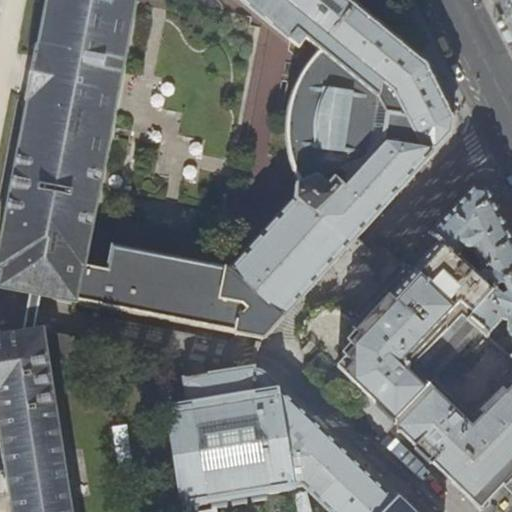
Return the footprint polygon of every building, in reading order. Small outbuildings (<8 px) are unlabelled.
[(136,0),(48,0),(39,49),(37,49),(32,75),(26,103),(29,104),(9,208),(0,252),(0,269),(3,270),(0,288),(0,289),(75,304),(75,301),(78,302),(85,268),(110,136),(111,136),(127,51),(136,0)] [(257,0),(323,53),(321,55),(320,53),(317,53),(316,54),(314,56),(314,58),(316,60),(310,68),(311,70),(310,74),(308,76),(306,76),(304,74),(301,74),(299,76),(298,78),(298,80),(301,82),(297,91),(299,95),(299,97),(298,98),(296,100),(291,99),(289,100),(288,103),(289,106),(292,107),(290,118),(292,120),(293,123),(291,126),(287,126),(285,127),(284,128),(284,131),(285,133),(289,134),(289,144),(292,145),(293,146),(293,149),(293,150),(290,153),(289,153),(286,155),(286,158),(286,160),(288,161),(292,160),(297,179),(313,173),(320,178),(325,172),(334,180),(375,133),(442,146),(451,137),(454,122),(438,89),(425,61),(370,21),(344,0),(257,0)] [(511,0),(503,0),(505,2),(511,17),(511,0)] [(231,272),(283,320),(300,302),(318,282),(338,260),(348,250),(356,241),(380,215),(403,189),(421,170),(429,161),(442,146),(375,133),(334,180),(325,172),(320,178),(313,173),(297,179),(295,179),(298,185),(300,185),(301,186),(296,198),(231,272)] [(430,233),(428,235),(454,258),(459,252),(465,257),(465,251),(469,251),(472,250),(475,256),(460,263),(491,290),(511,278),(511,239),(507,230),(487,190),(472,188),(450,212),(430,233)] [(85,268),(78,302),(105,307),(105,310),(235,334),(235,336),(264,341),(267,338),(272,333),(274,330),(283,320),(231,272),(208,268),(214,239),(118,219),(108,272),(85,268)] [(368,301),(356,314),(364,322),(355,331),(359,334),(350,343),(354,347),(349,352),(345,355),(349,359),(340,368),(367,394),(378,405),(377,406),(393,421),(434,379),(419,364),(463,316),(469,322),(494,292),(491,290),(460,263),(454,258),(428,235),(404,261),(402,264),(378,290),(368,301)] [(494,292),(469,322),(491,342),(496,337),(492,332),(502,321),(508,322),(508,332),(511,338),(495,346),(502,351),(509,347),(511,345),(511,278),(491,290),(494,292)] [(300,373),(346,417),(367,394),(340,368),(349,359),(345,355),(349,352),(354,347),(350,343),(359,334),(355,331),(364,322),(356,314),(353,317),(345,311),(339,309),(328,307),(320,309),(308,316),(300,326),(298,335),(297,343),(299,352),(310,339),(314,343),(320,350),(307,365),(300,373)] [(71,511),(69,491),(65,460),(64,460),(49,355),(92,369),(99,343),(84,339),(85,337),(45,329),(0,335),(0,429),(7,472),(0,472),(0,498),(10,497),(12,511),(71,511)] [(509,347),(502,351),(511,359),(509,347)] [(409,511),(398,501),(396,503),(395,502),(391,498),(386,493),(360,466),(350,458),(285,396),(262,373),(256,369),(184,379),(188,406),(186,406),(186,407),(177,408),(176,407),(169,408),(171,418),(169,419),(170,430),(172,429),(181,487),(179,487),(181,498),(183,498),(185,508),(187,507),(294,493),(293,490),(303,489),(329,511),(409,511)] [(511,375),(473,416),(434,379),(393,421),(403,430),(411,438),(410,439),(412,446),(442,475),(480,511),(489,502),(511,477),(511,375)]
